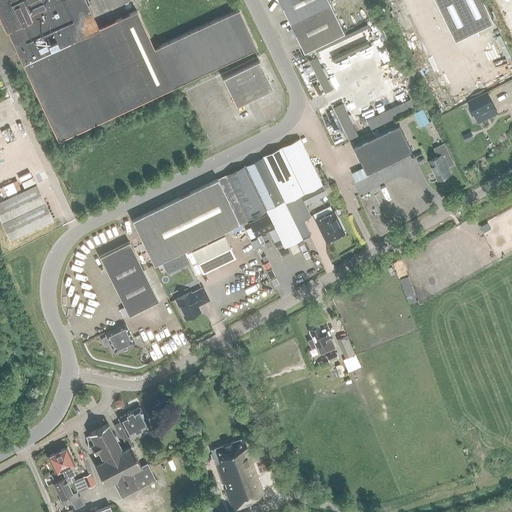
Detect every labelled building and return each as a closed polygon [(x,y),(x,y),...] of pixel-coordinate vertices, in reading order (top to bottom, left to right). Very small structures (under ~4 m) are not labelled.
[(0,0),(0,15),(58,140),(152,96),(171,87),(256,48),(238,9),(153,48),(136,10),(96,28),(83,0),(0,0)] [(296,35),(305,53),(345,33),(329,0),(279,0),(296,35)] [(436,0),(456,40),(478,29),(481,34),(497,27),(483,0),(436,0)] [(331,77),(327,79),(317,56),(309,60),(323,92),(336,87),(331,77)] [(222,78),(236,106),(272,89),(259,61),(222,78)] [(217,82),(199,90),(212,118),(230,109),(217,82)] [(468,101),(478,124),(498,114),(487,92),(468,101)] [(371,126),(414,109),(411,101),(367,117),(371,126)] [(333,106),(349,139),(358,134),(343,102),(333,106)] [(425,115),(422,109),(413,113),(417,120),(425,115)] [(354,146),(367,173),(412,151),(399,125),(354,146)] [(470,132),(462,136),(466,143),(474,139),(470,132)] [(226,175),(220,177),(242,223),(247,220),(248,220),(266,211),(268,214),(275,228),(284,247),(301,239),(294,223),(284,202),(299,195),(321,184),(299,139),(226,175)] [(438,157),(428,162),(438,180),(440,179),(440,180),(445,179),(449,176),(449,175),(451,174),(448,167),(454,164),(447,150),(441,153),(442,155),(438,157)] [(325,167),(317,170),(323,182),(330,178),(325,167)] [(220,177),(132,220),(153,265),(242,223),(220,177)] [(327,183),(322,186),(326,195),(332,192),(327,183)] [(36,185),(0,201),(0,219),(9,240),(52,220),(36,185)] [(305,205),(326,195),(322,186),(322,185),(301,195),(305,205)] [(299,195),(284,202),(294,223),(302,219),(309,216),(299,195)] [(315,220),(326,242),(344,233),(338,220),(336,220),(332,212),(315,220)] [(249,223),(248,223),(255,237),(256,237),(275,228),(268,214),(249,223)] [(498,233),(495,229),(503,225),(502,223),(500,223),(497,217),(482,224),(490,241),(494,239),(492,236),(498,233)] [(191,251),(202,274),(235,258),(224,235),(191,251)] [(129,242),(99,257),(129,316),(158,301),(129,242)] [(265,247),(256,250),(264,269),(272,266),(265,247)] [(162,264),(168,275),(189,264),(184,253),(162,264)] [(401,277),(406,303),(415,301),(410,276),(401,277)] [(190,292),(175,300),(185,319),(200,312),(198,306),(209,300),(203,287),(191,294),(190,292)] [(102,340),(104,344),(106,344),(109,343),(115,353),(123,349),(123,350),(127,348),(127,347),(135,343),(125,325),(105,335),(106,337),(103,338),(102,340)] [(309,330),(313,339),(309,340),(308,343),(310,348),(316,346),(319,354),(333,348),(329,337),(330,337),(326,327),(319,330),(317,326),(309,330)] [(338,339),(346,358),(353,355),(345,336),(338,339)] [(337,359),(334,352),(325,356),(328,362),(337,359)] [(129,447),(131,446),(127,437),(148,426),(138,408),(117,419),(119,422),(113,425),(120,438),(121,438),(126,448),(129,447)] [(87,447),(87,448),(91,448),(94,455),(98,453),(102,461),(94,466),(106,486),(113,482),(122,498),(156,479),(156,478),(155,479),(146,463),(140,466),(129,447),(126,448),(121,451),(107,425),(88,435),(89,436),(85,438),(86,439),(86,441),(87,442),(87,443),(87,444),(87,446),(87,447)] [(263,499),(242,439),(211,450),(232,510),(263,499)] [(74,464),(66,448),(48,457),(56,472),(61,470),(66,479),(75,475),(70,466),(74,464)] [(90,474),(82,477),(87,488),(95,485),(90,474)] [(87,488),(82,477),(72,482),(77,493),(87,488)] [(72,495),(64,478),(53,484),(63,505),(79,497),(77,492),(72,495)]
